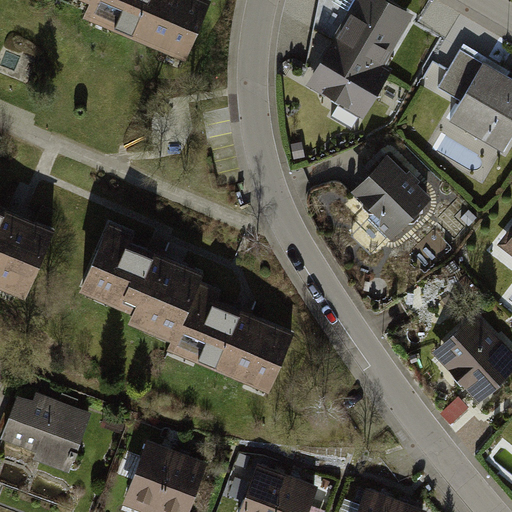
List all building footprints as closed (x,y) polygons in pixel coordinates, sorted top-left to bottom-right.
[(87,0),(81,12),(184,57),(210,0),(87,0)] [(415,12),(392,0),(353,0),(325,50),(305,86),(363,119),(393,67),(385,62),(388,57),(415,12)] [(511,130),(511,76),(462,47),(439,85),(459,97),(448,115),(502,147),(511,130)] [(117,127),(128,87),(106,81),(95,121),(117,127)] [(435,191),(395,145),(348,186),(388,232),(435,191)] [(0,280),(31,293),(59,226),(0,202),(0,280)] [(511,225),(497,244),(511,256),(511,225)] [(204,267),(107,229),(83,291),(180,330),(173,349),(273,388),(296,329),(195,290),(204,267)] [(511,371),(511,351),(476,313),(436,351),(481,400),(511,371)] [(0,357),(0,389),(11,361),(0,357)] [(33,399),(17,394),(1,436),(35,449),(32,456),(69,469),(91,411),(36,391),(33,399)] [(168,446),(144,437),(121,502),(148,511),(187,511),(206,459),(182,451),(168,446)] [(279,468),(255,460),(236,511),(307,511),(318,482),(292,473),(279,468)] [(386,492),(368,485),(357,511),(421,511),(424,506),(402,498),(386,492)]
